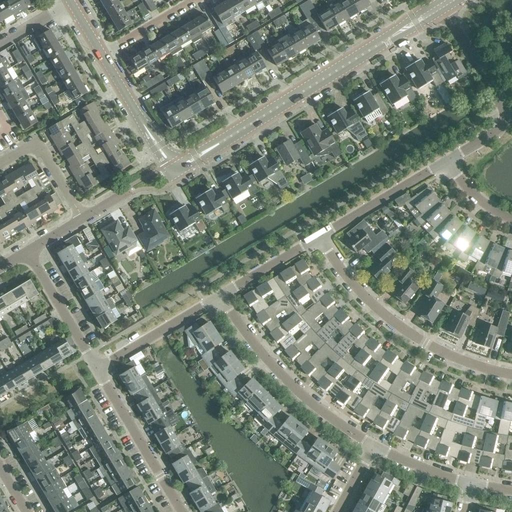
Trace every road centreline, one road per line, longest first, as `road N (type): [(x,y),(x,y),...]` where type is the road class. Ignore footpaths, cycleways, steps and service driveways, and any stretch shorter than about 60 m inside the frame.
road 1 (tertiary): [(176,163),(441,8)]
road 2 (residential): [(511,373),(462,360),(394,323),(318,237)]
road 3 (residential): [(373,445),(286,381),(221,296)]
road 4 (residential): [(449,160),(501,128),(505,114),(441,8)]
road 5 (residential): [(181,511),(96,368)]
road 6 (residential): [(318,237),(449,160)]
road 7 (residential): [(96,368),(221,296)]
road 8 (residential): [(96,368),(25,252)]
road 9 (tertiary): [(176,163),(101,56)]
road 10 (residential): [(83,216),(35,141),(0,163)]
